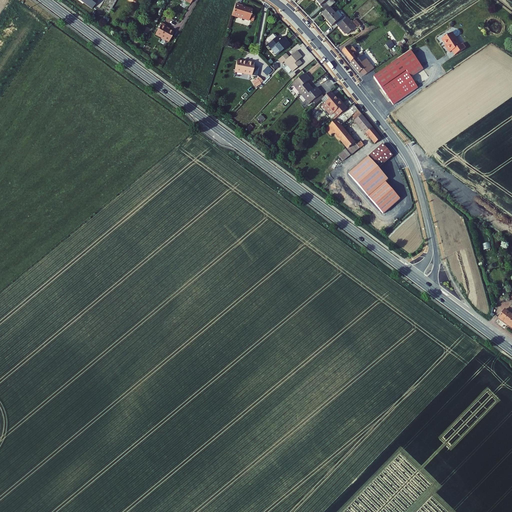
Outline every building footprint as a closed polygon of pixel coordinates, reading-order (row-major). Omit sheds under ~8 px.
[(110,14),(115,0),(110,0),(106,13),(110,14)] [(337,0),(332,0),(325,6),(328,9),(324,13),(329,18),(337,11),(332,5),(337,0)] [(239,1),(234,13),(251,19),(255,8),(245,4),(245,3),(239,1)] [(339,9),(337,11),(329,18),(333,23),(337,21),(339,24),(348,16),(345,13),(344,14),(339,9)] [(368,17),(374,23),(381,14),(375,9),(368,17)] [(349,15),(348,16),(339,24),(346,32),(349,32),(358,24),(358,25),(362,22),(357,16),(353,19),(349,15)] [(161,24),(155,36),(169,43),(175,31),(161,24)] [(282,36),(278,30),(275,29),(269,33),(268,36),(270,38),(268,38),(276,49),(289,40),(285,34),(282,36)] [(459,31),(457,30),(453,33),(452,33),(442,39),(444,42),(445,42),(447,44),(445,45),(450,53),(453,51),(456,55),(466,48),(463,44),(461,45),(456,38),(460,35),(461,33),(459,31)] [(391,41),(386,44),(389,50),(394,46),(391,41)] [(343,48),(353,62),(361,55),(353,44),(349,47),(348,46),(343,48)] [(299,58),(303,55),(298,48),(290,54),(287,50),(279,55),(282,59),(285,57),(292,68),(302,62),(299,58)] [(362,69),(366,75),(377,67),(364,52),(361,55),(353,62),(361,71),(362,69)] [(375,77),(393,104),(418,88),(410,77),(423,68),(412,52),(375,77)] [(247,59),(237,57),(234,68),(251,72),(254,60),(247,58),(247,59)] [(260,65),(265,71),(269,67),(264,62),(260,65)] [(306,72),(293,80),(301,91),(310,84),(307,81),(311,78),(306,72)] [(255,88),(263,83),(259,78),(252,82),(255,88)] [(313,89),(310,84),(301,91),(308,101),(321,92),(317,86),(313,89)] [(331,92),(322,99),(325,103),(322,106),(330,116),(333,113),(338,118),(348,110),(344,104),(342,106),(331,92)] [(357,105),(330,128),(335,133),(338,131),(351,147),(348,151),(351,156),(363,146),(348,130),(344,125),(361,109),(357,105)] [(361,109),(344,125),(348,130),(359,119),(370,132),(376,127),(361,109)] [(376,127),(370,132),(379,142),(384,137),(376,127)] [(386,143),(371,156),(377,164),(358,180),(361,183),(396,154),(386,143)] [(367,152),(348,168),(358,180),(377,164),(371,156),(367,152)] [(511,311),(508,308),(502,316),(511,323),(511,311)]
